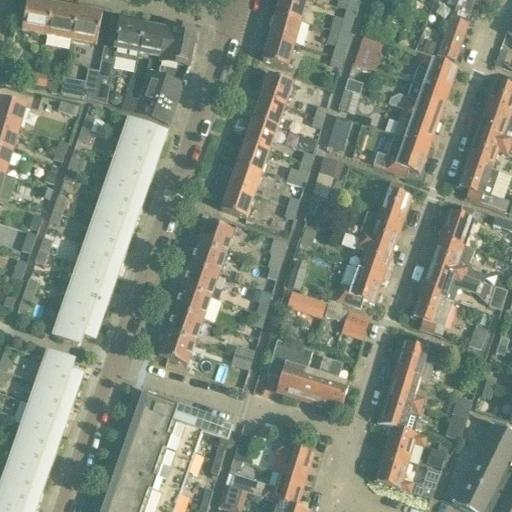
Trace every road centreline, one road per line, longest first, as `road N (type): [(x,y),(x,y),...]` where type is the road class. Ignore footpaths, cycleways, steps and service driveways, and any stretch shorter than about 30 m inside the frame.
road 1 (residential): [(511,11),(480,77),(355,449)]
road 2 (residential): [(114,368),(237,17)]
road 3 (residential): [(355,449),(114,368)]
road 4 (residential): [(64,511),(114,368)]
